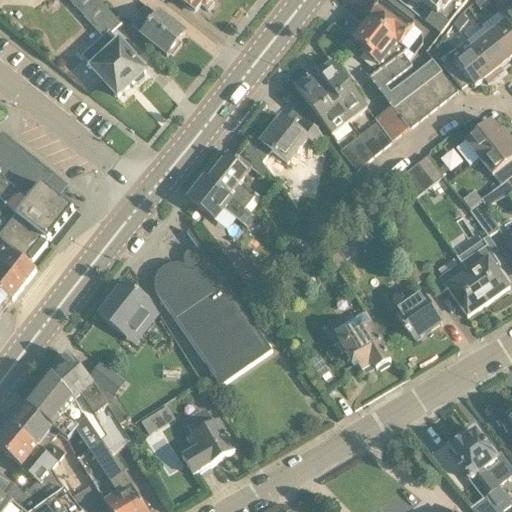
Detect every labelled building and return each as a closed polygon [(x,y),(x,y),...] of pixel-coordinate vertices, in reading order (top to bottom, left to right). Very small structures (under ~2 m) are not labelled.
[(91,69),(119,100),(123,97),(126,96),(127,93),(135,86),(140,86),(145,82),(145,77),(147,76),(136,64),(137,63),(119,43),(118,44),(113,37),(123,27),(98,0),(67,0),(105,41),(85,60),(92,67),(91,69)] [(215,7),(211,5),(214,0),(178,0),(196,15),(201,8),(209,15),(215,7)] [(415,0),(438,18),(439,17),(450,26),(470,0),(415,0)] [(483,12),(492,5),(488,0),(483,0),(478,5),(483,12)] [(415,30),(383,5),(369,23),(371,25),(401,48),(415,30)] [(187,37),(159,15),(158,18),(148,10),(134,29),(143,36),(142,37),(169,59),(187,37)] [(462,18),(454,28),(460,35),(469,23),(462,18)] [(511,30),(507,24),(489,38),(509,63),(511,60),(511,30)] [(364,57),(385,72),(399,62),(404,57),(409,54),(401,48),(371,25),(355,45),(367,54),(364,57)] [(489,38),(473,51),(496,81),(504,74),(501,70),(509,63),(489,38)] [(496,81),(473,51),(467,45),(449,59),(450,60),(444,69),(462,92),(472,85),(476,89),(485,82),(489,86),(496,81)] [(404,57),(399,62),(407,73),(413,69),(404,57)] [(295,88),(333,139),(369,112),(330,61),(295,88)] [(414,97),(424,90),(434,82),(443,75),(433,63),(391,96),(387,89),(407,73),(399,62),(385,72),(372,82),(393,110),(394,112),(396,111),(405,104),(414,97)] [(450,103),(459,96),(443,75),(434,82),(450,103)] [(434,82),(424,90),(440,110),(450,103),(434,82)] [(430,117),(440,110),(424,90),(414,97),(430,117)] [(414,97),(405,104),(421,125),(430,117),(414,97)] [(411,132),(421,125),(405,104),(396,111),(411,132)] [(376,123),(378,126),(394,146),(411,132),(396,111),(394,112),(393,110),(376,123)] [(256,139),(251,146),(264,166),(273,155),(289,167),(309,142),(317,148),(324,140),(319,133),(305,122),(298,132),(282,120),(263,145),(256,139)] [(467,145),(480,162),(509,139),(503,131),(499,134),(492,125),(467,145)] [(383,154),(394,146),(378,126),(368,133),(383,154)] [(368,133),(359,141),(374,161),(383,154),(368,133)] [(18,221),(21,224),(49,246),(50,245),(50,246),(75,214),(56,199),(66,186),(55,177),(54,178),(3,137),(0,141),(0,226),(1,228),(15,218),(18,221)] [(511,142),(509,139),(480,162),(502,190),(511,181),(511,150),(511,149),(511,142)] [(341,154),(357,174),(374,161),(359,141),(341,154)] [(230,157),(210,183),(249,216),(255,221),(256,221),(246,212),(258,198),(242,185),(252,172),(265,182),(270,175),(264,166),(251,146),(237,163),(230,157)] [(429,160),(419,168),(435,188),(444,180),(429,160)] [(419,168),(410,175),(425,195),(435,188),(419,168)] [(416,202),(425,195),(410,175),(400,182),(416,202)] [(249,216),(210,183),(208,181),(191,203),(216,223),(225,212),(248,230),(255,221),(249,216)] [(473,211),(489,240),(501,234),(484,204),(473,211)] [(31,268),(49,246),(21,224),(4,245),(0,250),(0,264),(27,286),(37,273),(31,268)] [(222,390),(273,354),(190,235),(188,236),(201,254),(199,253),(194,251),(191,252),(186,256),(185,264),(188,270),(185,268),(171,269),(162,275),(157,285),(162,299),(222,390)] [(458,260),(458,261),(469,276),(490,306),(511,291),(495,269),(499,267),(500,268),(501,267),(487,247),(486,248),(487,249),(463,267),(458,260)] [(254,298),(269,285),(245,257),(233,268),(254,298)] [(426,282),(425,282),(409,259),(398,267),(415,290),(426,282)] [(457,261),(461,267),(440,282),(447,292),(449,291),(470,321),(490,306),(469,276),(458,261),(457,261)] [(0,292),(13,304),(27,286),(0,264),(0,292)] [(101,321),(124,340),(136,349),(160,319),(152,308),(127,288),(101,321)] [(0,321),(13,304),(0,292),(0,321)] [(443,328),(424,299),(398,317),(410,335),(408,337),(411,341),(413,340),(417,346),(443,328)] [(374,368),(377,373),(380,372),(381,375),(391,369),(389,366),(392,365),(384,352),(385,352),(372,330),(375,328),(368,315),(335,334),(344,349),(343,349),(349,360),(354,369),(359,367),(363,375),(374,368)] [(70,359),(51,382),(84,410),(106,447),(112,458),(132,447),(114,419),(98,391),(90,381),(70,359)] [(314,369),(320,380),(328,376),(322,365),(314,369)] [(98,391),(114,419),(122,414),(114,401),(116,398),(125,385),(101,367),(90,381),(98,391)] [(51,382),(27,411),(59,437),(70,445),(77,435),(91,457),(106,447),(84,410),(51,382)] [(175,423),(167,410),(142,426),(149,439),(175,423)] [(12,429),(39,452),(42,448),(60,463),(68,453),(55,442),(59,437),(27,411),(12,429)] [(195,480),(236,456),(218,425),(215,427),(209,416),(188,428),(194,439),(190,441),(197,452),(184,460),(195,480)] [(511,419),(503,425),(511,439),(511,419)] [(12,429),(0,443),(0,451),(39,484),(26,497),(0,475),(0,497),(18,511),(42,511),(66,494),(51,473),(57,466),(39,452),(12,429)] [(460,441),(449,450),(463,469),(460,471),(483,502),(484,501),(492,511),(494,511),(505,504),(496,492),(497,491),(496,489),(511,477),(511,475),(499,458),(496,460),(491,454),(491,453),(481,441),(475,433),(462,443),(460,441)] [(106,506),(109,511),(145,511),(112,458),(106,447),(91,457),(117,500),(106,506)] [(96,489),(73,503),(79,511),(109,511),(106,506),(96,489)] [(79,511),(73,503),(66,494),(42,511),(79,511)] [(18,511),(0,497),(0,511),(18,511)]
